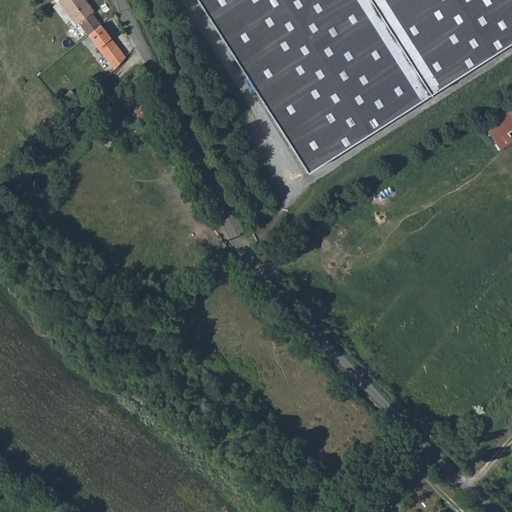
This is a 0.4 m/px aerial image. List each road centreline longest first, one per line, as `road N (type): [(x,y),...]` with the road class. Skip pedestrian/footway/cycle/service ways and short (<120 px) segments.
road 1 (unclassified): [(117,0),(245,261),(492,511)]
road 2 (unknown): [(187,0),(292,180),(314,177),(511,47)]
road 3 (track): [(140,50),(0,216)]
